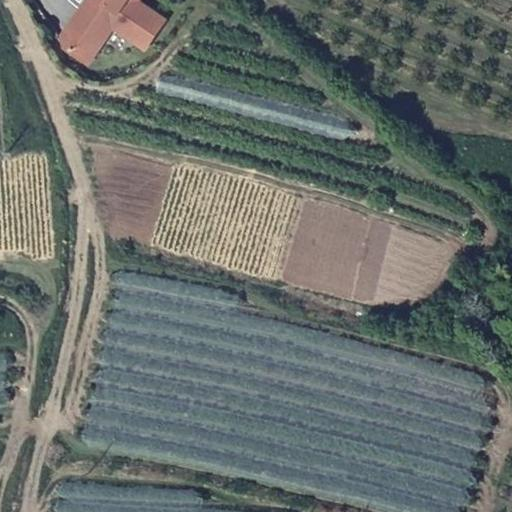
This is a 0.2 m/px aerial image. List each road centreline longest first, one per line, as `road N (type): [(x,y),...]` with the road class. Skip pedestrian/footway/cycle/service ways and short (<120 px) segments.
road 1 (track): [(14,0),(84,183),(84,276),(30,511)]
road 2 (track): [(0,298),(14,302),(35,334),(39,386),(8,511)]
